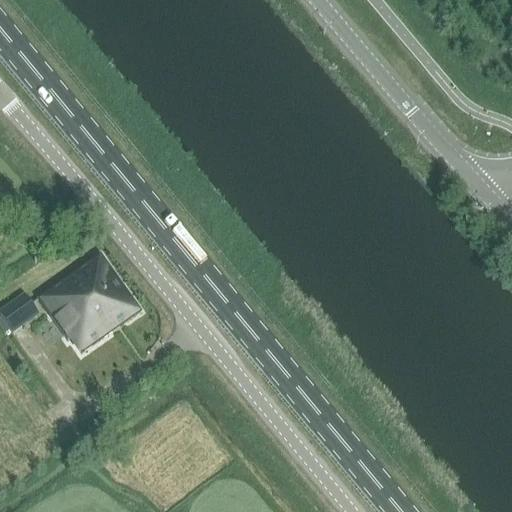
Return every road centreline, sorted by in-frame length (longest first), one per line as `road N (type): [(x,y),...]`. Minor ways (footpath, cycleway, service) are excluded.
road 1 (primary): [(397,511),(0,35)]
road 2 (unclassified): [(349,511),(0,99)]
road 3 (secondary): [(483,194),(313,0)]
